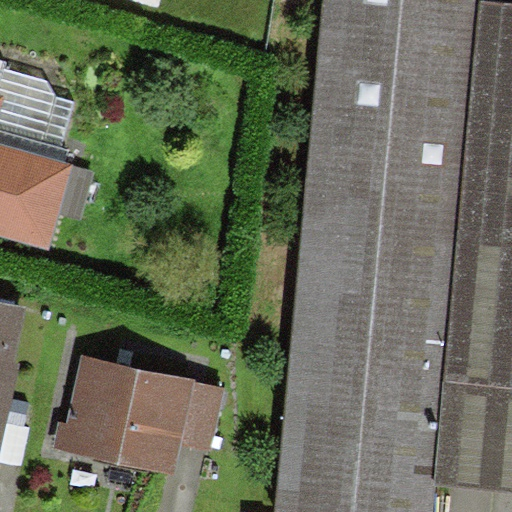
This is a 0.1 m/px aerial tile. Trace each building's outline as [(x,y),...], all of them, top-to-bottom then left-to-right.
[(434,511),(437,489),(478,8),(478,0),(329,0),(277,511),(434,511)] [(511,11),(478,8),(437,489),(511,495),(511,11)] [(0,238),(48,252),(72,167),(0,147),(0,137),(10,100),(0,96),(0,238)] [(0,299),(0,465),(34,307),(0,299)] [(69,429),(64,428),(59,452),(174,476),(181,445),(214,453),(228,389),(125,367),(85,359),(69,429)]
